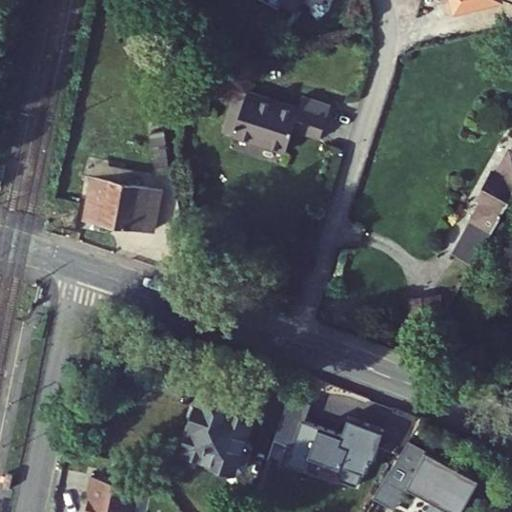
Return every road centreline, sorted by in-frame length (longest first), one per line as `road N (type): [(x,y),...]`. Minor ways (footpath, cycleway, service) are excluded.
road 1 (residential): [(293,343),(383,67),(380,0)]
road 2 (residential): [(29,511),(82,269)]
road 3 (tertiary): [(511,429),(293,343)]
road 4 (tertiary): [(293,343),(82,269)]
